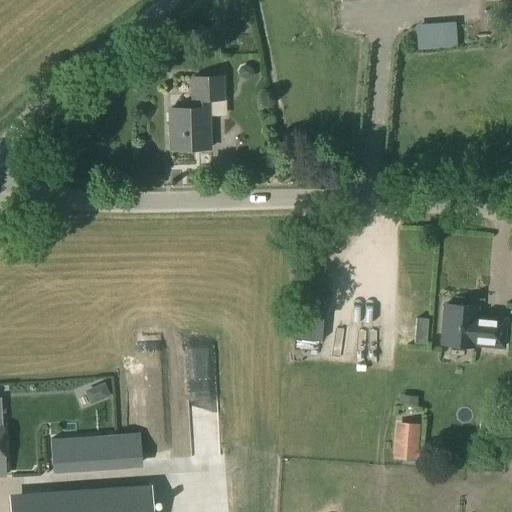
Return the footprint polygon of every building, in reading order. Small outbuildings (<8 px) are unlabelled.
[(250,76),(252,71),(250,66),(245,65),(240,67),(238,72),(241,77),(246,78),(250,76)] [(194,107),(169,108),(170,134),(173,132),(174,151),(208,150),(207,115),(207,100),(223,100),(222,78),(193,79),(194,107)] [(445,302),(441,345),(507,350),(509,317),(480,315),(481,305),(445,302)] [(414,343),(425,344),(428,319),(416,318),(414,343)] [(173,447),(174,352),(152,351),(151,447),(173,447)] [(84,391),(89,405),(109,397),(103,383),(84,391)] [(398,404),(416,405),(417,396),(399,395),(398,404)] [(479,417),(477,436),(506,440),(509,421),(479,417)] [(399,422),(396,458),(419,460),(422,423),(399,422)] [(62,474),(132,472),(131,437),(61,439),(62,474)] [(149,511),(148,492),(9,503),(9,511),(149,511)]
